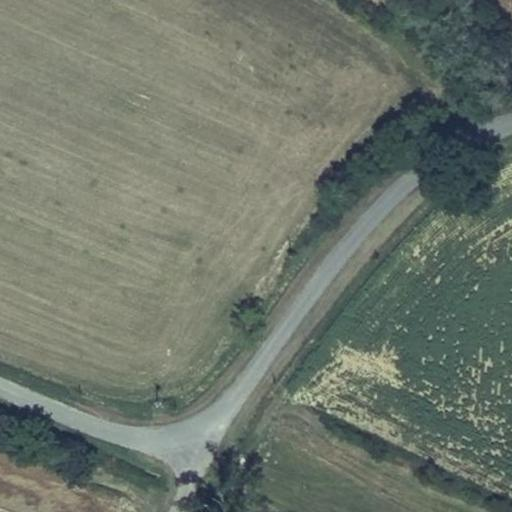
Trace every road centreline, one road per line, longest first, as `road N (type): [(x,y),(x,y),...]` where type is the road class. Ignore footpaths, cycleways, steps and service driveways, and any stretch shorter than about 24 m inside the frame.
road 1 (tertiary): [(511,125),(457,147),(389,198),(234,396),(182,431)]
road 2 (tertiary): [(182,431),(125,436),(0,388)]
